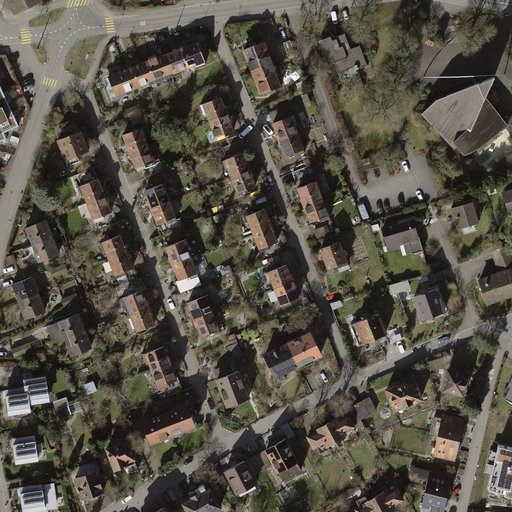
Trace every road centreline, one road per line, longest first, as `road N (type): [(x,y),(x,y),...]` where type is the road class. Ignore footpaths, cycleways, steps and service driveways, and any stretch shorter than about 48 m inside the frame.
road 1 (residential): [(52,74),(83,88),(223,447)]
road 2 (residential): [(208,11),(352,378)]
road 3 (residential): [(458,511),(511,321)]
road 4 (residential): [(0,239),(52,74)]
road 5 (residential): [(352,378),(511,319)]
road 6 (residential): [(223,447),(352,378)]
road 7 (residential): [(67,30),(208,11)]
road 8 (residential): [(118,511),(223,447)]
